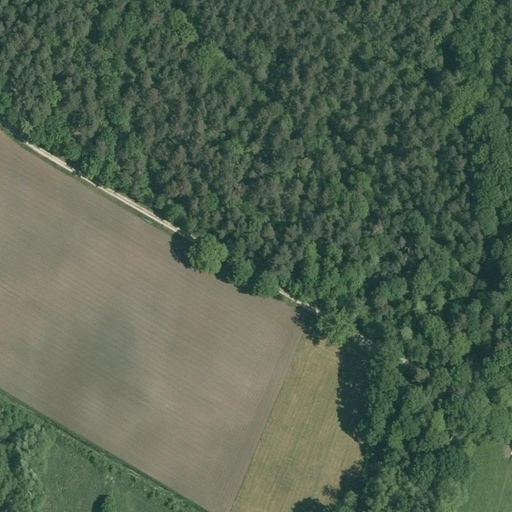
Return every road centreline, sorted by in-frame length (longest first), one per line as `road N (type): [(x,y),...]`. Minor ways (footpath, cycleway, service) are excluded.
road 1 (track): [(0,118),(59,162),(485,411)]
road 2 (track): [(511,271),(455,0)]
